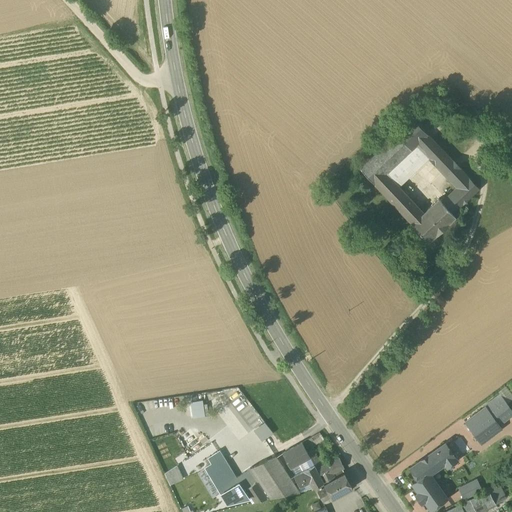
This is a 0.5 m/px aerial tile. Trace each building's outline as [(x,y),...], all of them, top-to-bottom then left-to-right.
[(439,96),(450,107),(460,96),(450,85),(439,96)] [(359,168),(374,184),(385,174),(416,145),(428,158),(442,172),(447,178),(459,168),(453,162),(412,118),(359,168)] [(416,145),(385,174),(398,187),(428,158),(416,145)] [(479,189),(459,168),(447,178),(457,188),(442,202),(452,214),(479,189)] [(422,213),(398,187),(385,174),(374,184),(411,224),(422,213)] [(411,224),(428,242),(455,217),(452,214),(442,202),(438,199),(422,213),(411,224)] [(498,394),(500,397),(506,405),(511,400),(511,397),(505,389),(498,394)] [(486,408),(492,415),(491,416),(499,425),(511,414),(511,412),(506,405),(500,397),(486,408)] [(202,400),(190,402),(192,418),(204,417),(202,400)] [(485,407),(465,423),(471,431),(491,416),(492,415),(486,408),(485,407)] [(471,431),(481,444),(502,429),(499,425),(491,416),(471,431)] [(262,441),(273,433),(264,422),(254,429),(262,441)] [(282,453),(290,469),(310,458),(307,452),(302,443),(282,453)] [(428,472),(430,474),(444,464),(447,467),(457,460),(445,443),(409,468),(418,480),(428,472)] [(307,452),(310,458),(315,455),(312,449),(307,452)] [(212,464),(205,468),(221,494),(238,483),(235,478),(236,478),(219,451),(208,458),(212,464)] [(319,463),(315,455),(310,458),(314,466),(319,463)] [(250,468),(270,498),(299,492),(276,456),(250,468)] [(290,469),(294,476),(314,466),(310,458),(290,469)] [(339,459),(321,467),(316,469),(323,482),(336,476),(334,473),(344,469),(339,459)] [(316,469),(314,466),(294,476),(299,487),(309,482),(312,489),(323,482),(316,469)] [(267,498),(270,498),(250,468),(236,478),(235,478),(238,483),(248,498),(251,501),(251,503),(267,498)] [(446,498),(430,474),(428,472),(418,480),(412,484),(418,492),(415,495),(421,502),(424,500),(430,509),(446,498)] [(325,485),(327,489),(331,496),(333,500),(353,489),(345,474),(325,485)] [(475,480),(472,482),(477,493),(481,491),(475,480)] [(472,482),(467,484),(473,495),(477,493),(472,482)] [(221,494),(227,504),(248,498),(238,483),(221,494)] [(465,499),(473,495),(467,484),(459,488),(465,499)] [(486,488),(488,491),(495,503),(504,500),(496,484),(486,488)] [(322,500),(331,496),(327,489),(319,493),(322,500)] [(476,511),(495,503),(488,491),(470,500),(460,505),(463,511),(473,506),(476,511)] [(311,505),(313,511),(320,508),(318,502),(311,505)]
